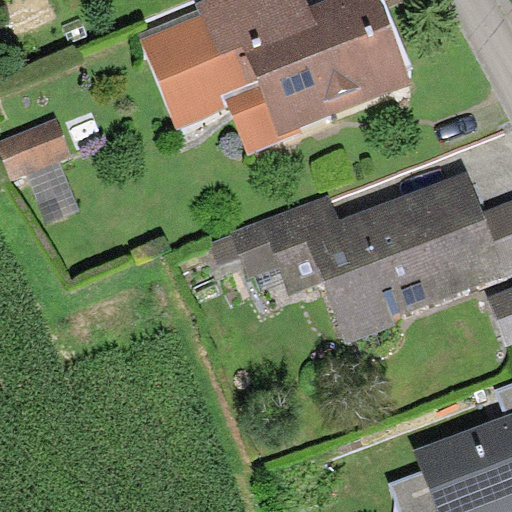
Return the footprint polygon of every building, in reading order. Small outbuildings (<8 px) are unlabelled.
[(93,0),(97,9),(120,0),(93,0)] [(187,28),(129,50),(164,143),(219,123),(239,175),(410,111),(368,1),(294,28),(283,0),(217,0),(182,14),(187,28)] [(46,132),(0,149),(0,188),(2,195),(61,173),(46,132)] [(511,284),(511,204),(475,218),(462,181),(335,227),(324,199),(188,248),(199,278),(225,269),(234,292),(265,280),(270,293),(304,281),(331,356),(501,294),(500,290),(511,284)] [(511,294),(503,298),(511,323),(511,294)] [(496,425),(406,458),(414,481),(389,491),(397,511),(511,511),(511,386),(485,396),(496,425)]
